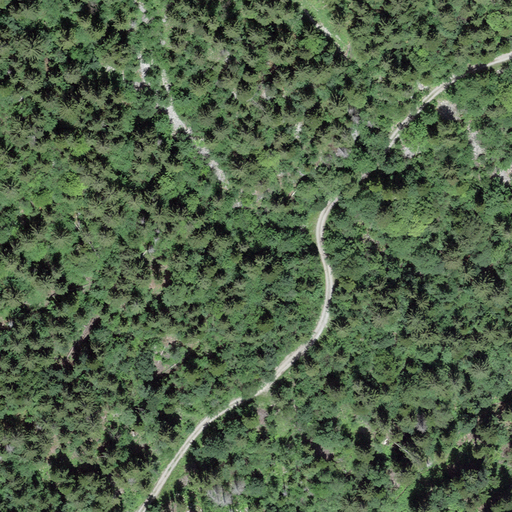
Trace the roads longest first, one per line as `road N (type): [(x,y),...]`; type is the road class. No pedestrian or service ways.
road 1 (track): [(511,55),(430,97),(329,205),(319,227),(329,277),(325,314),(290,360)]
road 2 (track): [(141,511),(204,424),(290,360)]
